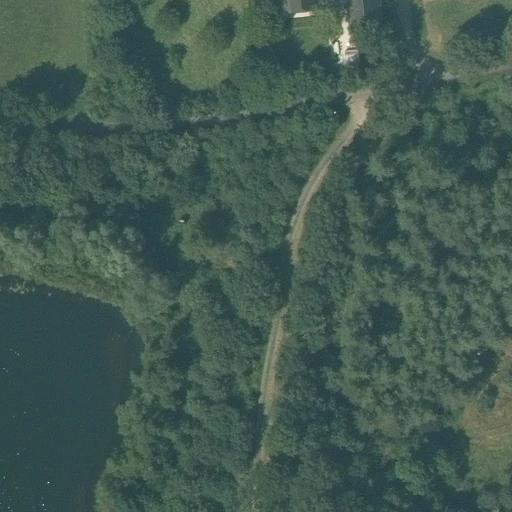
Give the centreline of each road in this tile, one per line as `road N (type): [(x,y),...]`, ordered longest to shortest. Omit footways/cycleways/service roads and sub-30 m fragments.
road 1 (track): [(260,511),(273,340),(302,205),(366,96),(410,80),(397,0)]
road 2 (unclassified): [(0,128),(186,124),(511,59)]
road 3 (track): [(410,80),(365,160),(359,190),(350,293),(356,402),(385,422),(444,439),(511,435)]
